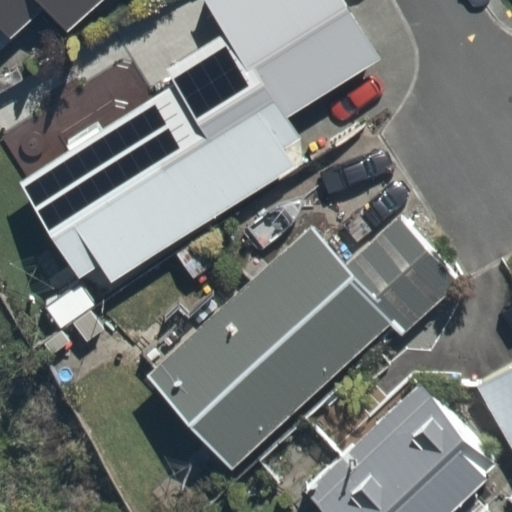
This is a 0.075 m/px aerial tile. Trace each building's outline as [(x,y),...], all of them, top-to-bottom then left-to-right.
[(0,0),(0,27),(30,0),(51,0),(69,20),(91,0),(0,0)] [(315,0),(217,0),(244,43),(315,0)] [(308,155),(248,49),(19,179),(79,284),(308,155)] [(344,253),(311,215),(134,366),(223,471),(405,315),(411,321),(473,268),(411,196),(344,253)] [(511,358),(476,382),(511,438),(511,358)] [(454,511),(462,511),(509,467),(412,367),(294,480),(325,511),(439,511),(447,505),(454,511)]
